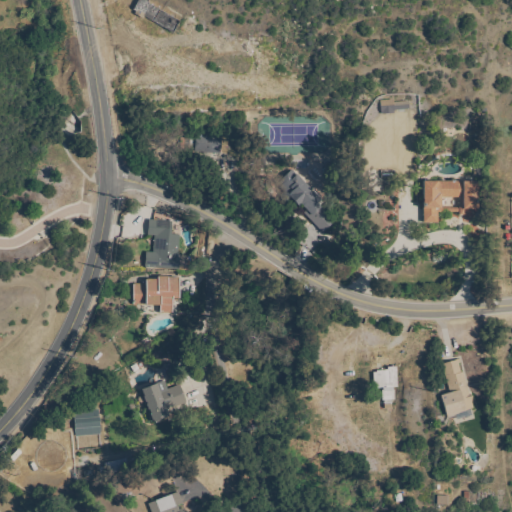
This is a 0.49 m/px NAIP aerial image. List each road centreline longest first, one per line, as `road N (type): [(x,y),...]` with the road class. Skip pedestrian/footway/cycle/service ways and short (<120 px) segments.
road 1 (secondary): [(0,434),(49,378),(91,290),(102,246),(107,135),(76,0)]
road 2 (tertiary): [(511,305),(449,311),(361,301),(235,230),(111,175)]
road 3 (residential): [(235,230),(206,286),(267,511)]
